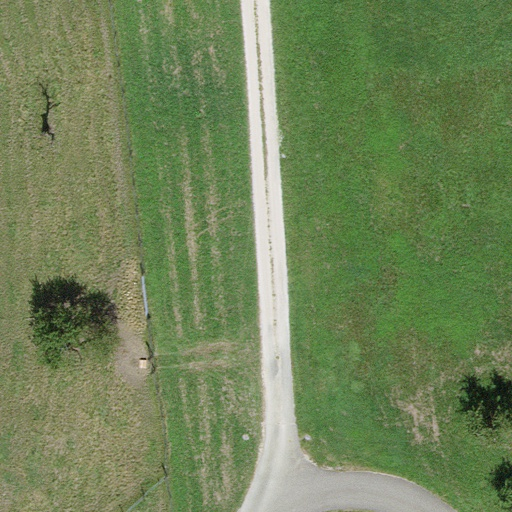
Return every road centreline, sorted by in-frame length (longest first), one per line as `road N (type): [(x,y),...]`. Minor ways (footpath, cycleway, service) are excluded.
road 1 (track): [(243,0),(280,495)]
road 2 (track): [(259,511),(280,495),(352,491),(408,511)]
